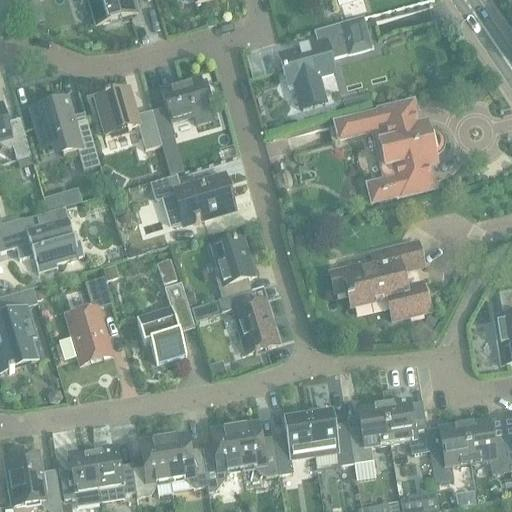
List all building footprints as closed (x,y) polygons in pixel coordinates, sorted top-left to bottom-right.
[(87,0),(95,28),(111,23),(111,22),(137,14),(133,0),(87,0)] [(38,3),(22,7),(28,28),(44,24),(38,3)] [(317,46),(278,57),(286,88),(293,86),(296,98),(321,91),(317,79),(333,75),(330,62),(369,51),(361,19),(340,25),(313,33),(317,46)] [(165,110),(151,114),(160,143),(175,139),(171,126),(193,120),(196,127),(213,122),(200,79),(160,91),(165,110)] [(161,148),(160,143),(151,114),(136,118),(129,92),(94,102),(104,139),(138,129),(145,153),(161,148)] [(83,174),(100,169),(88,127),(75,130),(66,102),(30,113),(42,152),(60,147),(63,157),(77,153),(83,174)] [(437,135),(430,133),(420,136),(412,104),(378,112),(379,114),(334,125),(339,142),(374,134),(386,183),(367,187),(372,205),(400,198),(400,199),(434,191),(426,159),(436,156),(441,152),(443,146),(441,139),(437,135)] [(0,147),(0,148),(8,152),(13,150),(17,162),(30,158),(21,129),(8,133),(6,126),(0,108),(0,107),(0,147)] [(172,232),(183,229),(212,220),(211,216),(234,209),(224,177),(180,190),(176,177),(149,185),(155,203),(163,201),(172,232)] [(116,198),(112,204),(116,219),(126,216),(124,210),(127,205),(124,196),(116,198)] [(52,199),(43,201),(47,216),(56,213),(52,199)] [(47,216),(23,223),(26,235),(0,241),(0,255),(16,251),(19,262),(33,259),(39,279),(58,273),(57,269),(84,261),(79,245),(75,246),(67,219),(65,211),(56,213),(47,216)] [(0,241),(26,235),(23,223),(23,221),(0,228),(0,226),(0,241)] [(297,236),(294,241),(295,247),(300,249),(306,248),(309,243),(307,238),(302,235),(297,236)] [(216,277),(223,302),(241,296),(252,293),(248,282),(252,281),(244,257),(248,256),(243,239),(212,248),(220,276),(216,277)] [(371,264),(328,275),(334,299),(347,296),(351,311),(390,302),(395,323),(407,319),(427,315),(420,287),(402,292),(398,275),(422,269),(416,245),(369,256),(371,264)] [(170,263),(156,267),(163,288),(177,284),(170,263)] [(115,268),(102,272),(106,284),(119,280),(115,268)] [(71,341),(59,344),(65,363),(77,360),(79,369),(114,359),(103,322),(99,310),(112,306),(104,280),(85,286),(89,302),(92,312),(65,320),(71,341)] [(181,336),(195,332),(189,308),(185,296),(182,286),(165,291),(171,311),(137,321),(145,347),(151,345),(158,368),(188,359),(181,336)] [(26,311),(37,307),(32,291),(0,300),(0,316),(0,317),(0,316),(0,376),(37,365),(31,343),(35,342),(26,311)] [(42,292),(34,295),(37,303),(42,302),(44,298),(42,292)] [(511,293),(499,295),(503,319),(494,321),(499,351),(503,350),(506,367),(511,366),(511,293)] [(192,294),(185,296),(189,308),(196,306),(192,294)] [(245,308),(241,296),(223,302),(219,303),(223,316),(233,313),(247,358),(279,348),(273,329),(271,329),(263,302),(245,308)] [(428,318),(421,330),(430,335),(437,323),(428,318)] [(222,364),(209,368),(213,382),(226,378),(222,364)] [(383,404),(393,403),(391,392),(381,393),(383,404)] [(51,393),(46,399),(49,407),(57,408),(62,402),(60,393),(51,393)] [(409,402),(383,406),(390,447),(409,444),(411,457),(430,454),(429,452),(424,420),(412,422),(409,402)] [(361,430),(349,432),(348,432),(354,466),(373,463),(371,450),(390,447),(383,406),(358,411),(361,430)] [(332,413),(307,417),(315,459),(338,455),(340,469),(354,466),(348,432),(349,432),(348,425),(334,427),(332,413)] [(272,438),(273,446),(274,445),(279,479),(293,476),(291,463),(315,459),(307,417),(283,421),(285,436),(272,438)] [(492,477),(510,474),(505,440),(493,442),(489,422),(464,426),(470,466),(490,463),(492,477)] [(259,426),(235,429),(242,472),(256,470),(256,473),(266,480),(279,478),(279,479),(274,445),(273,446),(262,447),(259,426)] [(451,469),(470,466),(464,426),(438,430),(442,450),(429,452),(430,454),(435,486),(453,483),(451,469)] [(214,455),(203,456),(208,490),(207,490),(208,495),(215,494),(227,477),(227,474),(242,472),(235,429),(211,433),(214,455)] [(188,437),(164,441),(170,483),(185,481),(185,485),(194,492),(207,490),(208,490),(203,456),(191,458),(188,437)] [(131,468),(136,496),(137,501),(150,499),(157,489),(156,486),(170,483),(164,441),(140,444),(143,466),(131,468)] [(108,453),(93,455),(101,508),(115,506),(114,503),(124,502),(123,498),(136,496),(131,468),(120,469),(116,448),(107,449),(108,453)] [(78,511),(101,508),(93,455),(78,458),(78,454),(68,455),(71,473),(59,475),(64,503),(76,501),(78,511)] [(44,511),(60,511),(55,479),(41,481),(37,456),(3,462),(11,509),(35,505),(44,511)] [(412,511),(411,501),(399,503),(400,511),(412,511)]
